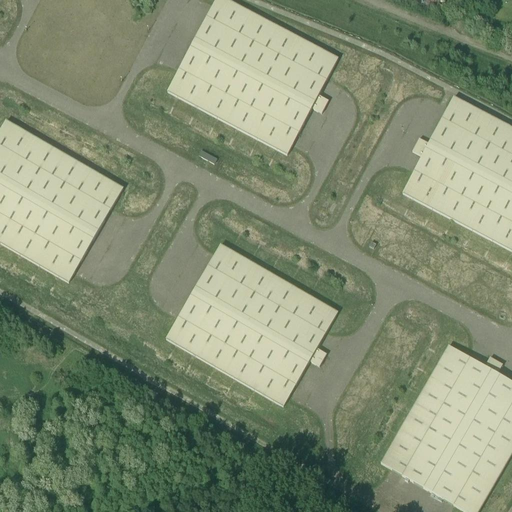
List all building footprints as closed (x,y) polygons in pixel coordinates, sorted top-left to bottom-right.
[(338,61),(222,0),(217,0),(168,94),(287,157),(312,111),(322,116),(329,103),(319,98),(338,61)] [(511,130),(453,99),(429,146),(419,141),(412,153),(422,159),(403,195),(511,252),(511,130)] [(123,190),(6,123),(0,133),(0,244),(69,284),(123,190)] [(207,162),(209,163),(214,165),(217,160),(201,152),(199,157),(207,162)] [(338,314),(221,247),(165,340),(283,410),(311,363),(320,368),(327,356),(317,350),(338,314)] [(485,369),(448,348),(381,465),(463,511),(480,511),(511,456),(511,384),(498,376),(503,367),(491,359),(485,369)]
